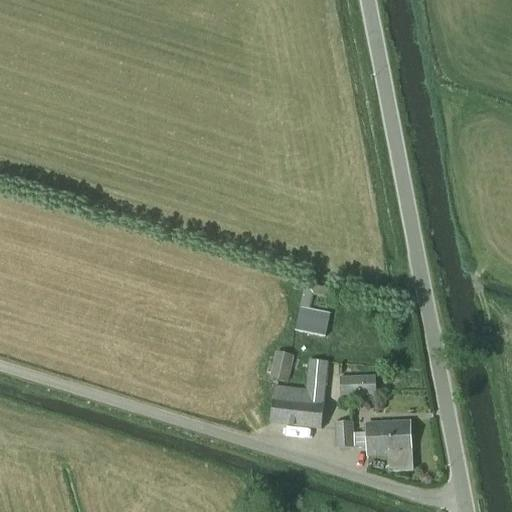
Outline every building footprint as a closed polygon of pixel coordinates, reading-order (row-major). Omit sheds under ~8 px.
[(325,339),(330,317),(309,313),(312,297),(330,301),(332,291),(305,286),(300,311),(295,333),(325,339)] [(288,385),(293,358),(275,354),(269,381),(288,385)] [(270,425),(320,431),(321,431),(324,406),(328,364),(309,362),(306,392),(274,388),(270,425)] [(340,398),(375,397),(374,379),(339,381),(340,398)] [(390,474),(411,473),(408,425),(366,427),(366,435),(352,436),(351,425),(335,426),(336,451),(367,450),(367,458),(389,457),(390,474)]
